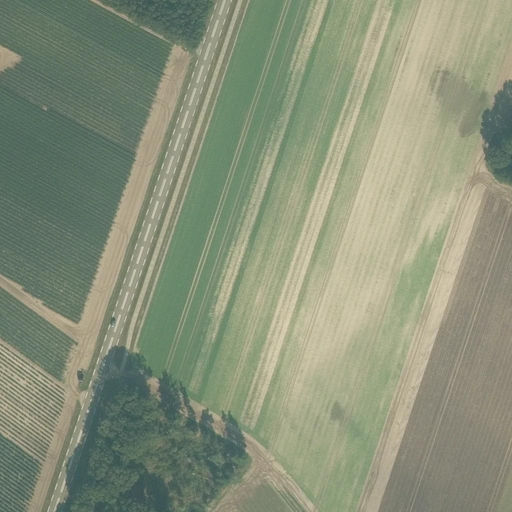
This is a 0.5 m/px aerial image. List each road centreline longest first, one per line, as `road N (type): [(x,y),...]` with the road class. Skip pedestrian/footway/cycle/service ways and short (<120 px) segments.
road 1 (primary): [(54,511),(224,0)]
road 2 (track): [(251,460),(511,134)]
road 3 (track): [(294,511),(251,460),(101,371)]
